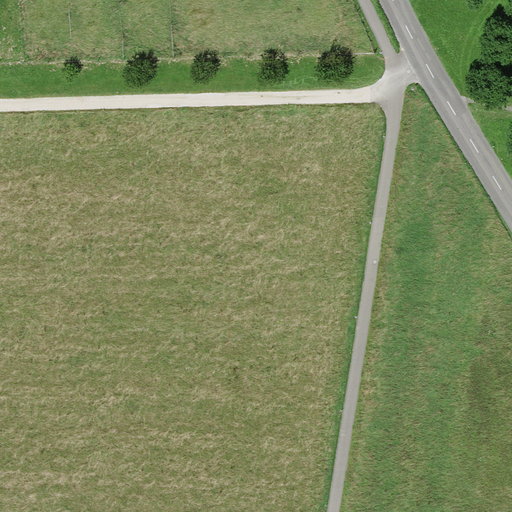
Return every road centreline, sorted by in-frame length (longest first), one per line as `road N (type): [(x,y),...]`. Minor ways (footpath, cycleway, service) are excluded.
road 1 (unclassified): [(431,72),(396,81),(333,511)]
road 2 (track): [(396,81),(362,95),(0,104)]
road 3 (tertiary): [(431,72),(511,206)]
